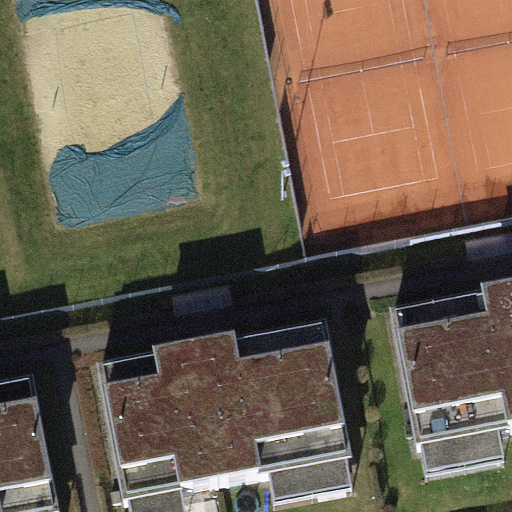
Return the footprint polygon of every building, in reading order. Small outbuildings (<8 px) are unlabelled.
[(511,232),(465,242),(469,263),(511,254),(511,232)] [(227,286),(171,297),(175,318),(231,307),(227,286)] [(511,296),(389,318),(418,485),(500,470),(496,445),(511,441),(511,296)] [(323,329),(97,368),(122,511),(183,511),(181,499),(266,484),(271,510),(352,496),(323,329)] [(0,511),(51,511),(28,383),(0,388),(0,511)]
